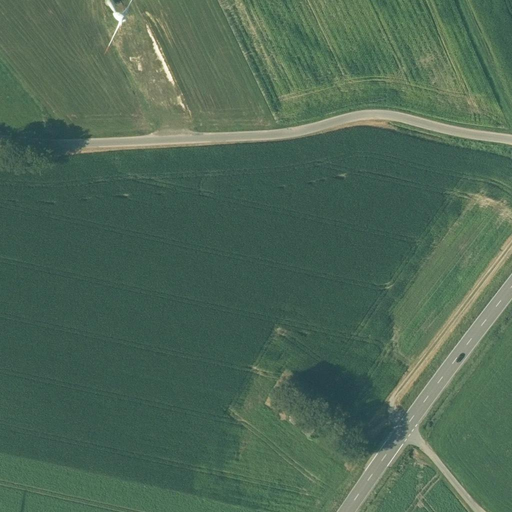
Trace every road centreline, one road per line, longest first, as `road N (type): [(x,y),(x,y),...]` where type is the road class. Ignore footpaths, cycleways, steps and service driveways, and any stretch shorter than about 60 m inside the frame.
road 1 (unclassified): [(511,141),(375,114),(280,133),(51,144),(0,139)]
road 2 (secondary): [(511,285),(345,511)]
road 3 (track): [(405,427),(392,400),(511,244)]
